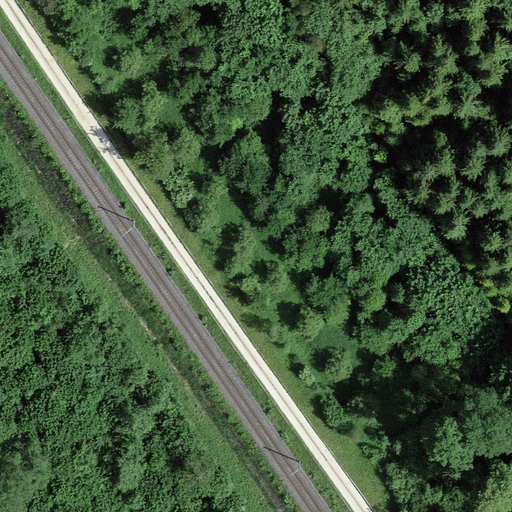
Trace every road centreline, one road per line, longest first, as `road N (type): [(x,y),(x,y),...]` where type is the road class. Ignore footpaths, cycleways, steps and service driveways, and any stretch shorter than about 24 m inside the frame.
road 1 (track): [(364,511),(5,0)]
road 2 (track): [(268,511),(0,124)]
